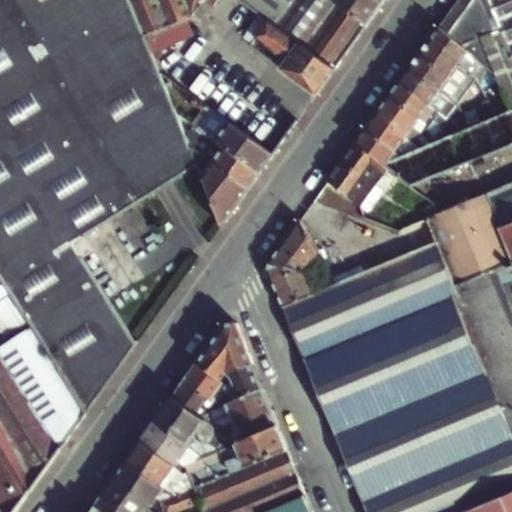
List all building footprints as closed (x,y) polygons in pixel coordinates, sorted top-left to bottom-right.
[(199,163),(192,146),(178,112),(170,92),(149,39),(141,20),(132,0),(0,0),(0,271),(32,321),(63,370),(89,354),(109,386),(139,344),(84,254),(76,242),(88,234),(199,163)] [(370,24),(336,0),(132,0),(141,20),(149,39),(189,20),(198,16),(209,1),(209,0),(242,0),(263,15),(299,41),(338,69),(370,24)] [(336,0),(370,24),(387,0),(336,0)] [(511,101),(511,0),(460,0),(440,28),(486,64),(490,67),(501,76),(511,101)] [(320,94),(338,69),(299,41),(263,15),(252,31),(292,60),(286,69),(320,94)] [(490,67),(486,64),(440,28),(431,41),(443,50),(477,76),(479,78),(481,80),(490,67)] [(479,78),(477,76),(443,50),(431,41),(421,54),(466,90),(469,92),(479,78)] [(469,92),(466,90),(421,54),(412,68),(423,78),(457,105),(458,106),(463,100),(469,92)] [(458,106),(457,105),(423,78),(412,68),(402,81),(425,100),(441,113),(430,127),(426,133),(431,139),(436,145),(452,138),(449,130),(446,132),(441,128),(450,116),(448,112),(458,106)] [(430,127),(441,113),(425,100),(402,81),(391,96),(405,106),(427,125),(430,127)] [(422,138),(422,131),(427,125),(405,106),(391,96),(378,115),(407,138),(416,145),(422,138)] [(192,146),(204,130),(200,127),(178,112),(192,146)] [(511,145),(511,112),(499,118),(452,138),(436,145),(427,149),(388,165),(393,170),(414,186),(434,178),(475,161),(511,145)] [(368,128),(398,152),(407,138),(378,115),(368,128)] [(246,161),(263,173),(277,154),(255,138),(239,127),(226,146),(246,161)] [(358,142),(388,165),(398,152),(368,128),(358,142)] [(427,149),(436,145),(431,139),(424,146),(427,149)] [(366,182),(377,191),(393,170),(388,165),(358,142),(344,161),(368,180),(366,182)] [(225,226),(251,189),(214,162),(192,146),(199,163),(214,198),(225,226)] [(251,189),(263,173),(246,161),(226,146),(214,162),(251,189)] [(381,198),(375,194),(377,191),(366,182),(368,180),(344,161),(330,182),(371,211),(381,198)] [(448,212),(489,195),(482,177),(475,161),(434,178),(448,212)] [(489,195),(511,185),(511,164),(482,177),(489,195)] [(511,436),(490,385),(467,329),(454,298),(459,296),(456,288),(474,281),(498,271),(511,265),(511,253),(506,239),(502,229),(511,224),(511,185),(489,195),(448,212),(446,213),(431,219),(437,232),(441,242),(416,253),(333,288),(306,299),(285,308),(369,511),(469,511),(482,507),(511,494),(511,436)] [(416,253),(441,242),(437,232),(431,219),(422,223),(406,229),(416,253)] [(309,269),(320,253),(312,239),(302,220),(283,247),(309,269)] [(511,224),(502,229),(506,239),(511,253),(511,224)] [(84,254),(96,247),(88,234),(76,242),(84,254)] [(285,308),(306,299),(333,288),(331,281),(325,283),(322,277),(318,267),(312,270),(317,283),(311,285),(306,273),(309,269),(283,247),(271,263),(270,271),(285,308)] [(511,265),(498,271),(474,281),(456,288),(459,296),(454,298),(467,329),(490,385),(511,436),(511,265)] [(78,395),(63,370),(32,321),(0,271),(0,511),(17,511),(89,413),(78,395)] [(325,283),(331,281),(329,275),(322,277),(325,283)] [(238,365),(253,359),(238,323),(227,323),(198,364),(223,381),(228,374),(234,378),(238,365)] [(89,413),(109,386),(89,354),(63,370),(78,395),(89,413)] [(228,404),(264,387),(253,359),(238,365),(234,378),(237,384),(232,386),(234,392),(230,393),(231,395),(226,397),(228,404)] [(211,396),(214,399),(225,383),(223,381),(198,364),(187,379),(211,396)] [(213,411),(205,405),(211,396),(187,379),(175,396),(201,416),(213,411)] [(230,437),(221,451),(280,424),(264,387),(228,404),(235,419),(224,421),(219,408),(213,411),(216,419),(218,421),(222,424),(219,429),(230,437)] [(219,408),(224,405),(222,399),(216,402),(219,408)] [(195,436),(207,444),(218,428),(207,420),(195,436)] [(187,465),(205,458),(189,446),(156,423),(142,442),(177,467),(192,478),(187,465)] [(197,489),(225,477),(274,457),(290,450),(280,424),(221,451),(205,458),(187,465),(192,478),(194,483),(197,489)] [(186,486),(173,474),(177,467),(142,442),(128,462),(177,497),(197,489),(194,483),(186,486)] [(264,511),(275,507),(308,494),(301,475),(290,450),(274,457),(225,477),(197,489),(199,494),(203,503),(206,511),(264,511)] [(179,511),(182,511),(203,503),(199,494),(197,489),(177,497),(128,462),(103,497),(123,511),(179,511)] [(315,511),(308,494),(275,507),(264,511),(315,511)] [(511,511),(511,494),(482,507),(469,511),(511,511)] [(123,511),(103,497),(100,501),(114,511),(123,511)] [(114,511),(100,501),(91,511),(114,511)] [(206,511),(203,503),(182,511),(206,511)]
